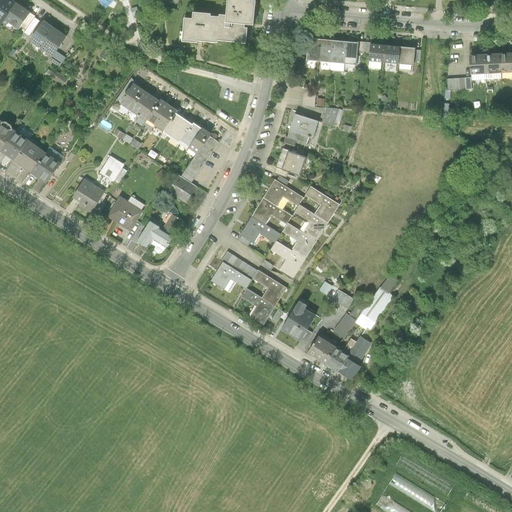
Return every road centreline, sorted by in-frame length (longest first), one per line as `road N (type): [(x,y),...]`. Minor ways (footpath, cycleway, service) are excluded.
road 1 (tertiary): [(166,287),(511,495)]
road 2 (unclassified): [(166,287),(243,156),(284,12)]
road 3 (residential): [(511,27),(284,12)]
road 4 (tertiary): [(0,181),(166,287)]
